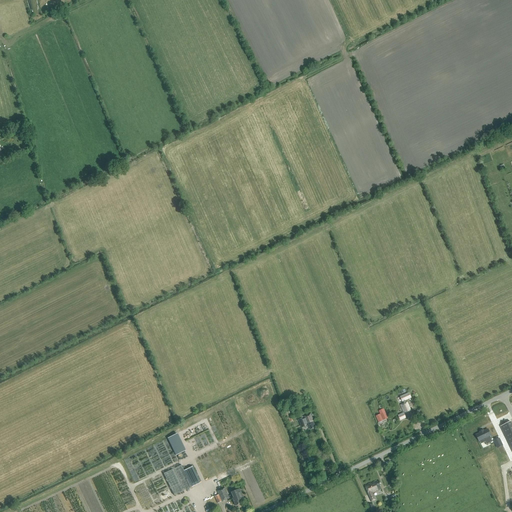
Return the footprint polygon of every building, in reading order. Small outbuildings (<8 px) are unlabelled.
[(500,167),(509,163),(507,156),(497,160),(500,167)] [(410,397),(409,393),(401,397),(403,401),(404,403),(400,405),(404,414),(403,414),(399,416),(400,420),(405,418),(405,417),(407,416),(408,418),(412,417),(411,415),(413,414),(407,402),(406,403),(405,400),(411,397),(410,397)] [(304,416),(305,419),(303,420),(302,419),(299,420),(302,428),(305,427),(305,425),(307,424),(308,424),(311,430),(315,428),(314,426),(315,425),(311,414),(304,416)] [(511,427),(509,422),(500,427),(510,447),(511,445),(511,427)] [(483,430),(483,431),(480,432),(480,433),(476,435),(479,442),(480,441),(484,439),(485,442),(487,445),(491,443),(490,440),(492,439),(490,436),(491,436),(488,430),(484,432),(483,430)] [(499,438),(494,441),(498,448),(503,445),(499,438)] [(164,474),(174,495),(200,483),(192,466),(184,471),(181,465),(164,474)] [(372,502),(376,501),(373,493),(381,490),(380,486),(381,485),(380,481),(377,482),(377,481),(365,485),(372,502)] [(217,503),(221,501),(229,498),(225,488),(217,491),(219,495),(214,496),(217,503)] [(239,500),(243,498),(239,489),(231,493),(233,498),(232,499),(235,506),(241,504),(239,500)]
